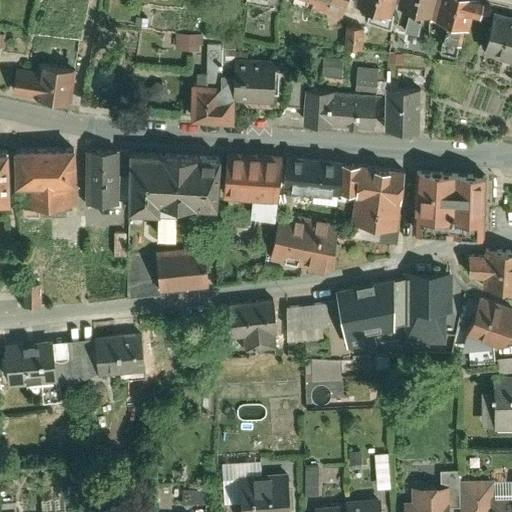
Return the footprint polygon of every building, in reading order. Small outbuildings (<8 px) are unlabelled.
[(364,0),(367,1),(364,13),(388,20),(393,0),(364,0)] [(433,0),(397,0),(407,3),(402,21),(425,28),(430,9),(433,0)] [(481,0),(433,0),(430,9),(446,14),(442,28),(459,32),(463,19),(467,20),(472,3),(480,6),(481,0)] [(511,5),(491,1),(480,44),(511,51),(511,5)] [(363,17),(344,16),(343,39),(362,40),(363,17)] [(234,33),(190,32),(188,117),(231,118),(232,99),(277,100),(278,57),(234,56),(234,33)] [(13,57),(9,85),(67,93),(73,57),(35,52),(34,60),(13,57)] [(354,62),(354,75),(375,75),(375,63),(354,62)] [(383,79),(382,124),(419,125),(420,79),(383,79)] [(303,81),(301,117),(374,121),(376,85),(303,81)] [(0,136),(0,193),(9,193),(7,136),(0,136)] [(74,138),(12,139),(13,180),(19,180),(20,201),(75,200),(75,184),(74,141),(74,138)] [(75,184),(84,184),(84,141),(74,141),(75,184)] [(117,141),(84,141),(84,184),(84,201),(117,201),(117,194),(117,141)] [(117,194),(126,194),(129,142),(117,141),(117,194)] [(220,148),(129,142),(126,194),(125,202),(157,204),(156,228),(175,229),(177,196),(217,199),(220,148)] [(279,148),(224,144),(220,189),(281,194),(283,179),(284,158),(278,158),(279,148)] [(342,152),(285,148),(284,158),(283,179),(340,182),(341,155),(342,152)] [(397,220),(396,201),(399,201),(403,161),(341,155),(340,182),(339,186),(353,187),(352,197),(377,199),(378,220),(397,220)] [(486,168),(412,163),(409,211),(413,212),(412,226),(482,230),(486,168)] [(339,218),(277,205),(267,255),(328,268),(335,239),(351,242),(355,225),(338,221),(339,218)] [(154,248),(158,286),(208,280),(202,238),(153,244),(154,248)] [(511,245),(484,244),(484,249),(467,248),(466,273),(482,274),(482,283),(511,284),(511,245)] [(158,286),(154,248),(126,252),(131,293),(159,290),(158,286)] [(452,268),(407,266),(407,272),(406,319),(405,331),(449,333),(452,268)] [(407,272),(344,279),(349,325),(406,319),(407,272)] [(21,278),(21,303),(39,302),(39,278),(21,278)] [(272,288),(225,294),(227,308),(230,329),(242,328),(245,351),(276,347),(273,324),(276,324),(272,288)] [(502,345),(504,341),(511,341),(511,318),(511,319),(511,314),(511,302),(476,292),(463,332),(502,345)] [(327,295),(285,299),(287,323),(330,319),(327,295)] [(227,308),(218,309),(221,330),(230,329),(227,308)] [(209,386),(207,349),(223,348),(221,330),(218,309),(161,315),(165,354),(178,352),(181,388),(209,386)] [(139,324),(92,329),(92,333),(96,370),(117,368),(118,374),(144,371),(139,324)] [(23,337),(3,338),(4,350),(0,350),(0,368),(6,368),(7,381),(24,379),(25,387),(55,385),(55,380),(52,337),(52,335),(35,336),(35,331),(23,332),(23,337)] [(92,333),(52,337),(55,380),(67,379),(71,375),(71,372),(96,370),(92,333)] [(511,355),(494,356),(495,366),(458,369),(459,381),(490,379),(491,392),(477,393),(480,430),(511,428),(511,437),(511,355)] [(337,360),(304,359),(302,396),(336,397),(337,360)] [(372,455),(374,490),(390,489),(388,454),(372,455)] [(316,496),(316,464),(303,464),(303,455),(289,455),(290,472),(300,472),(300,496),(316,496)] [(239,473),(241,511),(290,511),(288,470),(239,473)] [(439,485),(448,485),(448,510),(458,510),(457,477),(457,472),(438,472),(439,485)] [(494,476),(457,477),(458,510),(458,511),(495,511),(494,494),(494,476)] [(401,499),(401,511),(448,511),(448,510),(448,485),(439,485),(408,485),(408,499),(401,499)] [(185,499),(207,498),(206,487),(184,488),(185,499)] [(511,511),(511,493),(494,494),(495,511),(511,511)] [(81,511),(80,494),(67,495),(68,511),(67,511),(81,511)] [(346,500),(347,511),(379,511),(378,494),(346,496),(346,500)] [(2,511),(17,511),(17,499),(2,499),(2,511)] [(347,511),(346,500),(315,502),(315,511),(347,511)]
